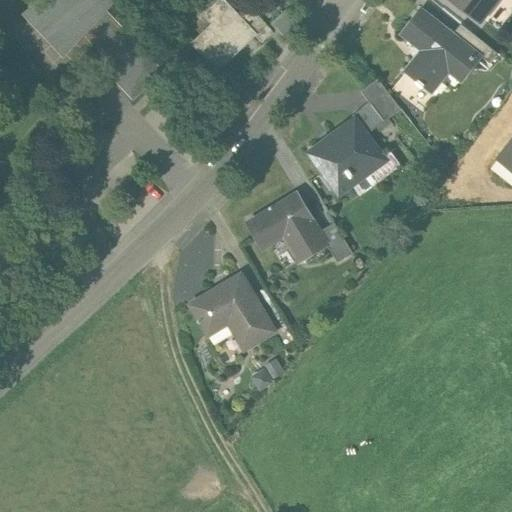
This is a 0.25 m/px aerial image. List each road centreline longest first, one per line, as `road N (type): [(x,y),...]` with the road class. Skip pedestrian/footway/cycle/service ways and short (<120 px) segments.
road 1 (residential): [(0,383),(180,214),(347,0)]
road 2 (unknown): [(125,266),(96,211),(86,165),(140,94),(169,95),(218,166)]
